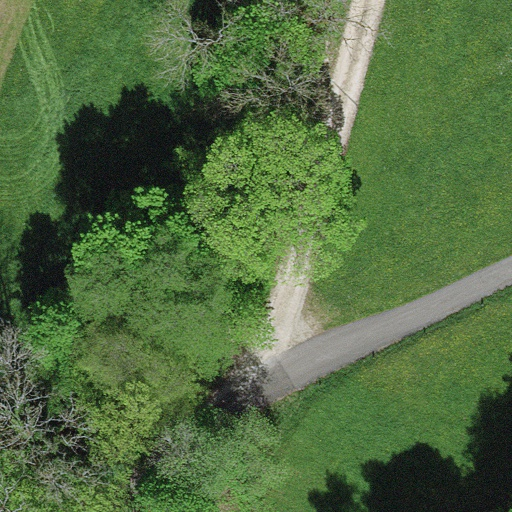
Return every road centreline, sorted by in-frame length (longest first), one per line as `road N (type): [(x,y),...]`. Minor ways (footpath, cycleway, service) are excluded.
road 1 (track): [(343,0),(264,323),(272,357)]
road 2 (track): [(229,511),(265,430),(272,357)]
